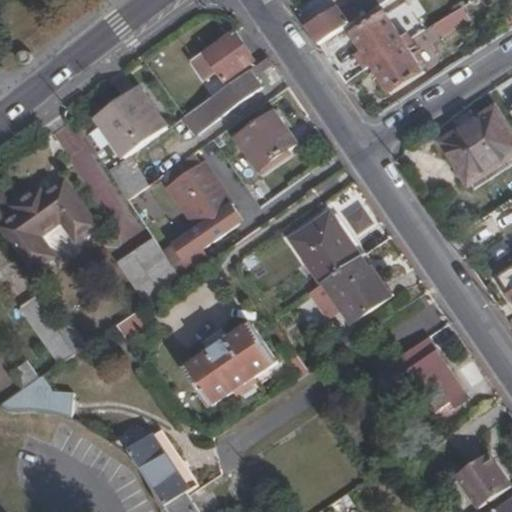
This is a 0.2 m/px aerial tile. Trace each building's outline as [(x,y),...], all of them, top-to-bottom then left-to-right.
[(352,0),(356,6),(364,17),(389,0),(352,0)] [(310,26),(322,44),(364,17),(356,6),(345,13),(340,6),(310,26)] [(363,58),(369,68),(375,65),(414,39),(411,33),(404,37),(389,12),(356,34),(369,54),(363,58)] [(450,17),(436,25),(444,37),(457,29),(450,17)] [(214,64),(203,72),(209,82),(221,74),(229,84),(258,64),(238,35),(208,55),(214,64)] [(414,39),(375,65),(393,93),(426,72),(411,47),(417,43),(414,39)] [(197,64),(203,72),(214,64),(208,55),(197,64)] [(277,68),(272,60),(197,114),(208,131),(214,127),(217,131),(230,122),(227,117),(248,102),(251,107),(267,96),(257,82),(277,68)] [(103,125),(128,162),(131,160),(170,132),(143,91),(121,106),(125,111),(103,125)] [(100,120),(103,125),(125,111),(121,106),(100,120)] [(470,181),(506,158),(511,153),(511,134),(496,110),(446,143),(470,181)] [(264,176),(305,149),(282,117),(242,143),(264,176)] [(67,125),(54,139),(75,160),(88,147),(67,125)] [(174,187),(204,166),(198,157),(168,178),(174,187)] [(511,167),(506,158),(470,181),(475,189),(511,167)] [(128,162),(113,173),(133,202),(138,199),(151,190),(131,160),(128,162)] [(201,233),(232,211),(221,194),(226,191),(207,164),(204,166),(174,187),(171,189),(201,233)] [(82,242),(102,228),(69,183),(51,196),(45,189),(18,208),(23,216),(8,228),(39,272),(58,259),(43,239),(67,222),(82,242)] [(221,194),(232,211),(237,207),(226,191),(221,194)] [(296,241),(325,286),(363,261),(336,220),(316,233),(313,229),(296,241)] [(198,233),(168,253),(186,279),(215,259),(198,233)] [(154,303),(187,281),(186,279),(168,253),(157,237),(124,261),(154,303)] [(263,262),(258,253),(249,259),(254,268),(263,262)] [(391,304),(363,261),(325,286),(314,293),(332,321),(343,314),(352,329),(391,304)] [(78,355),(38,298),(24,307),(52,348),(64,365),(78,355)] [(119,325),(131,343),(152,330),(140,312),(119,325)] [(212,354),(191,368),(217,407),(239,391),(244,399),(264,385),(260,377),(281,363),(256,325),(233,340),(228,333),(208,347),(212,354)] [(454,369),(434,339),(386,371),(396,386),(409,378),(418,372),(446,412),(449,416),(474,399),(463,383),(454,369)] [(30,361),(14,372),(27,390),(43,379),(30,361)] [(460,365),(454,369),(463,383),(468,378),(460,365)] [(418,372),(409,378),(436,418),(446,412),(418,372)] [(105,471),(119,450),(73,421),(59,442),(105,471)] [(172,441),(138,463),(155,487),(167,511),(193,494),(191,491),(201,484),(172,441)] [(122,449),(119,450),(105,471),(114,482),(135,466),(122,449)] [(485,511),(511,492),(511,479),(495,455),(462,477),(485,511)] [(135,511),(140,511),(159,498),(135,466),(114,482),(135,511)] [(511,511),(511,492),(485,511),(484,511),(511,511)] [(204,511),(193,494),(167,511),(204,511)] [(166,511),(167,511),(159,498),(140,511),(166,511)]
